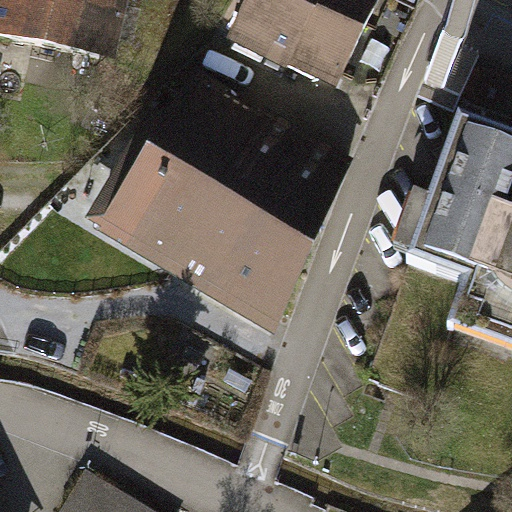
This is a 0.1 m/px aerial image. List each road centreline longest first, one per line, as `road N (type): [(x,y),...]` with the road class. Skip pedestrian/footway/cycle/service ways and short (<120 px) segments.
road 1 (residential): [(436,0),(246,504)]
road 2 (residential): [(0,412),(246,504)]
